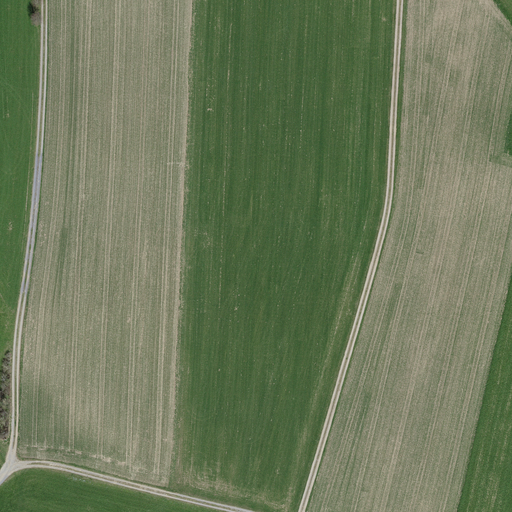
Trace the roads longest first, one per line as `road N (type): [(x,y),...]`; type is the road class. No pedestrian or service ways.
road 1 (track): [(409,0),(397,188),(299,511)]
road 2 (track): [(19,452),(15,315),(40,121),(42,0)]
road 3 (track): [(256,511),(19,452)]
